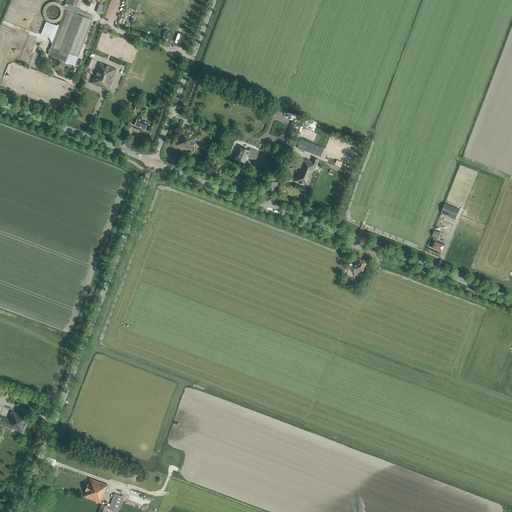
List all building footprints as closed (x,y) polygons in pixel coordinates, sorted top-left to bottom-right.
[(76,7),(74,13),(92,20),(94,17),(91,15),(82,12),(76,7)] [(66,10),(51,47),(78,58),(92,20),(74,13),(66,10)] [(51,47),(48,55),(51,56),(52,58),(56,59),(56,58),(75,65),(78,58),(51,47)] [(89,58),(86,65),(92,67),(94,60),(89,58)] [(116,69),(100,63),(92,83),(108,89),(116,69)] [(142,119),(137,117),(134,126),(145,130),(148,122),(145,121),(146,118),(143,117),(142,119)] [(293,138),(298,123),(292,121),(286,135),(293,138)] [(196,137),(182,131),(176,145),(191,151),(196,137)] [(248,135),(247,141),(260,143),(261,136),(248,135)] [(300,139),(297,148),(320,157),(324,148),(300,139)] [(290,150),(293,143),(288,141),(285,148),(290,150)] [(256,159),(259,152),(249,148),(249,150),(241,147),(236,159),(244,162),(247,156),(256,159)] [(300,167),(313,172),(318,160),(313,158),(312,162),(307,160),(307,161),(303,159),(300,167)] [(354,167),(346,164),(344,171),(351,174),(354,167)] [(313,172),(300,167),(294,181),(308,187),(313,172)] [(456,219),(460,209),(445,204),(442,213),(456,219)] [(438,238),(440,232),(434,230),(432,236),(438,238)] [(437,239),(434,238),(433,241),(434,242),(432,247),(443,251),(445,245),(437,241),(437,239)] [(423,257),(421,263),(427,265),(429,259),(423,257)] [(367,262),(358,258),(353,272),(355,273),(353,277),(357,278),(360,271),(363,272),(367,262)] [(23,432),(28,417),(12,411),(9,420),(1,417),(0,420),(0,424),(12,428),(13,425),(18,427),(17,430),(23,432)] [(108,484),(90,478),(83,496),(101,503),(108,484)] [(148,511),(153,498),(132,490),(126,504),(148,511)] [(118,511),(124,497),(123,496),(123,495),(122,495),(121,496),(114,493),(109,508),(118,511)] [(105,511),(108,505),(102,503),(98,511),(105,511)]
